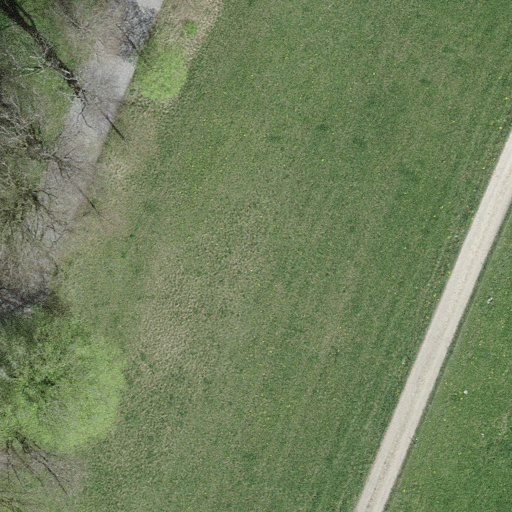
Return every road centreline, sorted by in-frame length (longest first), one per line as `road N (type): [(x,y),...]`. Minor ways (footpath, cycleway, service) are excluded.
road 1 (track): [(367,511),(511,162)]
road 2 (track): [(135,0),(0,333)]
